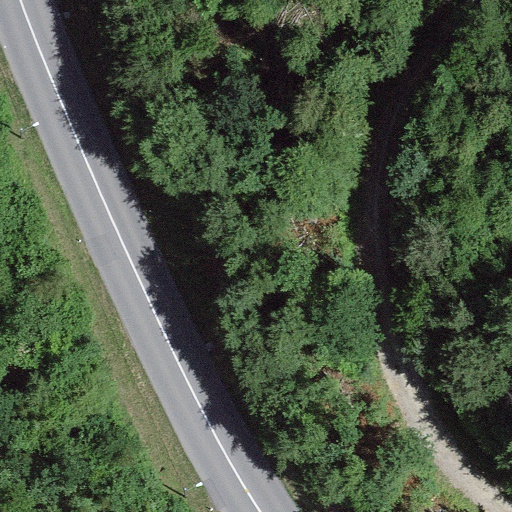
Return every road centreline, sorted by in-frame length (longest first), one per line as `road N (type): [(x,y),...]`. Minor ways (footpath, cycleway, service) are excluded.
road 1 (track): [(511,509),(469,478),(414,390),(379,295),(382,173),(408,86),(479,0)]
road 2 (tertiary): [(26,0),(111,223),(212,437),(260,511)]
